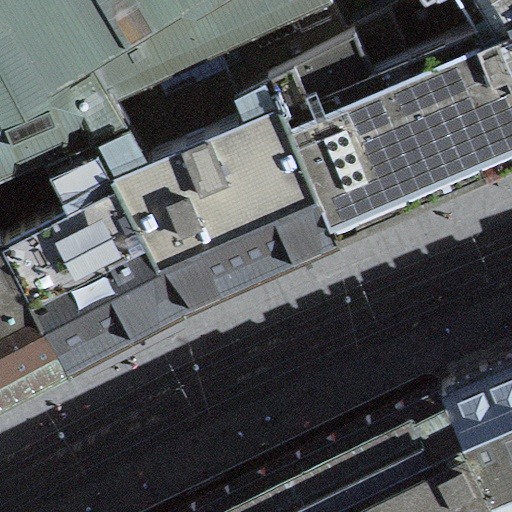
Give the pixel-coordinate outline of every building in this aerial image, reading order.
[(0,0),(0,161),(94,121),(125,106),(113,85),(300,0),(0,0)] [(94,121),(183,293),(207,283),(263,258),(338,225),(269,62),(346,23),(334,0),(300,0),(113,85),(125,106),(94,121)] [(269,62),(338,225),(511,150),(511,9),(485,25),(469,0),(391,0),(346,23),(269,62)] [(334,0),(346,23),(391,0),(334,0)] [(511,9),(511,8),(511,0),(469,0),(485,25),(511,9)] [(0,161),(0,220),(67,353),(114,329),(161,304),(183,293),(94,121),(0,161)] [(0,387),(67,353),(0,220),(0,387)] [(511,511),(511,346),(483,359),(441,376),(499,511),(511,511)] [(499,511),(441,376),(162,511),(499,511)]
